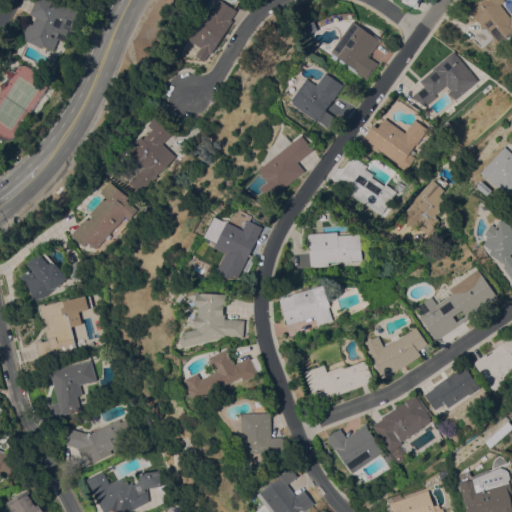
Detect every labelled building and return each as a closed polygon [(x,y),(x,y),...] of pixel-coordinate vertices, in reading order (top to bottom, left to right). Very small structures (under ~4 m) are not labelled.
[(38,0),(54,0),(72,8),(83,13),(74,33),(69,30),(63,41),(58,39),(53,50),(42,45),(41,47),(25,40),(26,39),(21,37),(28,22),(32,24),(35,16),(31,14),(38,0)] [(211,54),(210,53),(204,61),(196,55),(201,47),(191,40),(213,7),(216,9),(221,0),(237,10),(231,19),(233,20),(211,54)] [(420,0),(416,8),(402,1),(402,0),(420,0)] [(478,21),(468,8),(478,0),(504,0),(505,1),(501,4),(510,17),(511,15),(511,32),(497,44),(492,38),(483,47),(473,36),(483,28),(478,21)] [(380,39),(368,56),(378,63),(367,79),(355,70),(356,69),(332,52),(354,21),(380,39)] [(478,80),(455,99),(448,94),(450,90),(446,85),(435,94),(436,96),(425,105),(415,99),(414,100),(410,97),(424,85),(420,81),(434,70),(433,69),(454,51),(478,80)] [(326,110),(335,116),(328,126),(317,118),(316,119),(293,103),(294,101),(292,100),(308,78),(317,85),(326,72),(344,84),(326,110)] [(155,174),(157,176),(139,193),(128,181),(144,166),(127,148),(141,136),(143,138),(153,129),(148,124),(156,117),(172,134),(163,143),(175,156),(155,174)] [(405,132),(415,119),(428,128),(416,145),(415,144),(409,152),(415,157),(405,170),(397,164),(398,163),(378,148),(376,151),(361,140),(373,123),(378,127),(385,118),(405,132)] [(264,165),(262,161),(266,158),(272,145),(287,133),(293,141),(302,134),(314,149),(298,161),(305,170),(269,199),(260,187),(269,181),(259,169),(264,165)] [(511,151),(511,200),(510,203),(497,191),(499,189),(482,172),(506,146),(511,151)] [(381,213),(356,196),(357,194),(337,179),(353,156),(367,165),(365,168),(373,174),(371,177),(384,185),(385,183),(396,191),(381,213)] [(427,234),(418,226),(414,229),(399,215),(434,178),(436,181),(439,177),(443,181),(445,179),(448,182),(444,187),(445,189),(440,194),(448,202),(435,216),(439,220),(433,226),(443,230),(439,239),(428,240),(427,233),(427,234)] [(80,223),(77,221),(84,213),(88,211),(90,212),(103,198),(105,200),(107,198),(100,192),(110,181),(128,197),(126,200),(136,209),(128,219),(124,215),(95,249),(87,242),(83,246),(71,235),(80,223)] [(399,181),(406,186),(401,194),(393,188),(399,181)] [(492,190),(487,195),(478,186),(482,181),(492,190)] [(249,219),(263,226),(258,236),(238,277),(219,267),(226,252),(215,247),(228,221),(235,225),(237,221),(240,218),(245,219),(249,221),(249,219)] [(511,256),(511,277),(503,266),(505,264),(504,262),(490,253),(493,249),(485,244),(490,236),(486,234),(493,223),(497,226),(502,218),(511,224),(511,253),(511,255),(511,256)] [(337,231),(337,235),(360,233),(362,259),(328,262),(328,265),(310,267),(308,233),(337,231)] [(67,277),(56,286),(55,285),(52,288),(53,289),(38,301),(30,291),(28,285),(21,276),(31,268),(27,263),(39,253),(41,255),(45,252),(54,263),(55,262),(67,277)] [(87,275),(72,281),(66,265),(81,259),(87,275)] [(479,268),(499,297),(437,340),(420,316),(423,314),(418,306),(432,296),(437,304),(453,293),(450,288),(479,268)] [(317,286),(322,304),(328,303),(333,320),(317,325),(314,316),(287,324),(279,297),(317,286)] [(199,327),(196,327),(197,314),(199,314),(200,306),(197,306),(198,293),(203,293),(203,292),(227,293),(226,305),(225,304),(224,314),(226,314),(226,318),(245,319),(244,336),(227,335),(187,346),(183,344),(182,338),(185,334),(187,333),(186,332),(198,328),(199,327)] [(49,358),(40,360),(35,340),(41,339),(42,341),(47,340),(45,329),(48,328),(47,322),(43,323),(39,304),(44,303),(45,304),(85,295),(86,296),(90,295),(92,306),(89,307),(89,308),(68,313),(77,352),(49,358)] [(417,326),(428,343),(418,350),(421,355),(407,364),(392,371),(394,375),(384,380),(373,356),(372,357),(365,341),(379,335),(384,346),(396,340),(417,326)] [(511,336),(511,369),(503,376),(507,382),(495,390),(493,387),(492,388),(489,384),(490,383),(484,373),(482,375),(474,361),(511,336)] [(217,371),(210,357),(228,348),(236,363),(250,356),(251,358),(257,356),(263,368),(258,371),(259,373),(245,380),(243,376),(194,400),(189,388),(191,387),(187,378),(199,372),(202,378),(217,371)] [(79,384),(82,394),(77,395),(81,410),(65,414),(66,416),(52,420),(48,404),(58,402),(50,370),(91,359),(96,380),(79,384)] [(316,402),(305,371),(325,364),(328,371),(347,364),(348,366),(366,359),(374,381),(316,402)] [(434,387),(433,386),(465,365),(476,382),(477,381),(481,387),(469,394),(469,393),(448,407),(445,402),(434,409),(424,394),(434,387)] [(401,441),(402,443),(390,451),(372,425),(382,418),(381,417),(414,394),(431,418),(429,419),(430,421),(401,441)] [(272,412),(272,437),(284,437),(284,452),(244,453),(243,413),(272,412)] [(99,428),(125,415),(136,436),(109,449),(111,453),(91,464),(85,454),(82,456),(77,447),(66,444),(71,427),(89,433),(99,428)] [(359,428),(358,427),(365,422),(369,427),(368,428),(384,451),(352,472),(336,448),(335,449),(327,437),(341,428),(346,437),(359,428)] [(399,445),(407,457),(400,462),(398,460),(397,461),(390,452),(399,445)] [(0,449),(18,457),(10,477),(0,472),(0,449)] [(383,456),(388,453),(395,463),(390,467),(383,456)] [(511,511),(469,511),(462,482),(475,479),(502,467),(507,468),(511,471),(511,474),(511,511)] [(297,495),(305,489),(315,503),(304,511),(302,508),(298,511),(271,511),(258,494),(281,477),(280,475),(292,468),(298,476),(288,483),(297,495)] [(129,511),(117,511),(111,510),(105,511),(102,511),(86,478),(103,470),(110,483),(125,475),(128,483),(132,482),(133,484),(140,480),(139,473),(159,470),(161,486),(146,488),(148,501),(129,511)] [(430,489),(436,505),(441,504),(442,508),(444,507),(445,511),(395,511),(392,502),(430,489)] [(11,511),(12,511),(7,502),(27,490),(36,505),(40,503),(44,511),(42,511),(11,511)]
